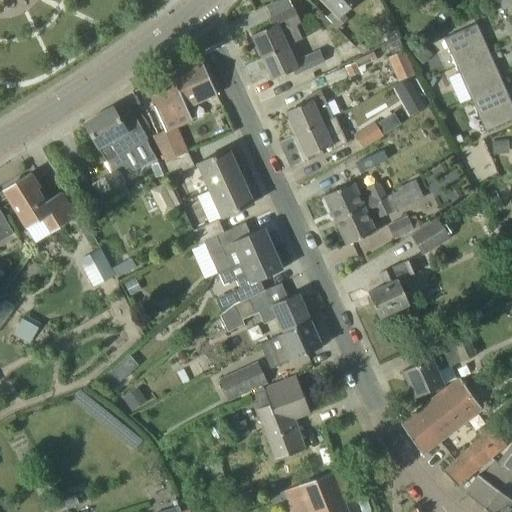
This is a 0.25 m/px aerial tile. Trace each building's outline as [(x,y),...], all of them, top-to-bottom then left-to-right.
[(348,19),(343,13),(356,0),(321,0),(333,12),(327,18),(338,29),(348,19)] [(511,0),(493,0),(508,15),(511,11),(511,0)] [(262,58),(289,46),(282,32),(302,23),(294,7),(270,18),(273,25),(252,35),(262,58)] [(324,16),(316,20),(321,30),(332,24),(324,16)] [(458,69),(491,55),(477,24),(444,38),(458,69)] [(297,42),(289,46),(262,58),(272,80),(293,71),(295,75),(325,62),(320,51),(305,58),(297,42)] [(354,53),(350,45),(339,51),(345,62),(354,58),(352,54),(354,53)] [(434,54),(424,45),(413,55),(423,65),(434,54)] [(415,73),(405,51),(391,57),(388,58),(398,81),(415,73)] [(369,54),(371,58),(372,61),(377,59),(374,52),(369,54)] [(504,86),(491,55),(458,69),(472,101),(504,86)] [(187,108),(217,94),(201,59),(135,91),(154,136),(193,120),(187,108)] [(357,65),(356,63),(346,68),(350,76),(360,72),(358,68),(357,65)] [(348,76),(344,68),(325,77),(329,85),(348,76)] [(511,120),(511,103),(504,86),(472,101),(486,131),(511,120)] [(332,118),(325,102),(320,91),(305,98),(307,102),(287,112),(297,134),(335,117),(332,118)] [(131,108),(118,116),(113,108),(85,124),(98,147),(107,162),(148,138),(131,108)] [(347,144),(342,133),(335,117),(297,134),(307,157),(332,146),(334,150),(347,144)] [(355,134),(363,148),(388,134),(383,126),(379,128),(375,122),(355,134)] [(457,145),(463,141),(460,135),(453,138),(457,145)] [(182,137),(158,146),(165,162),(188,152),(182,137)] [(493,154),(504,153),(503,141),(492,142),(493,154)] [(209,190),(241,176),(229,149),(197,163),(209,190)] [(188,152),(165,162),(171,175),(194,165),(188,152)] [(167,173),(162,162),(152,166),(156,177),(167,173)] [(129,191),(116,169),(93,183),(106,205),(129,191)] [(39,189),(40,188),(31,172),(3,190),(25,227),(36,243),(77,217),(62,193),(46,202),(39,189)] [(221,217),(254,203),(241,176),(209,190),(221,217)] [(336,220),(397,192),(397,191),(385,196),(379,182),(368,187),(372,197),(361,202),(353,183),(324,195),(336,220)] [(420,200),(413,185),(411,182),(398,188),(400,191),(397,192),(336,220),(347,245),(375,232),(367,213),(377,208),(381,218),(420,200)] [(0,241),(14,233),(8,223),(0,209),(0,241)] [(388,226),(394,239),(421,227),(415,215),(409,218),(408,216),(388,226)] [(199,243),(204,241),(224,232),(218,219),(193,230),(199,243)] [(424,255),(450,238),(437,219),(411,236),(424,255)] [(218,273),(274,248),(264,227),(246,236),(241,224),(224,232),(204,241),(218,273)] [(115,274),(100,247),(78,259),(93,286),(115,274)] [(281,284),(265,290),(260,279),(283,269),(274,248),(218,273),(219,272),(224,284),(236,279),(239,288),(234,290),(240,302),(234,305),(221,315),(221,316),(235,306),(260,295),(265,293),(282,285),(281,284)] [(409,304),(398,280),(420,270),(414,258),(380,273),(386,285),(368,293),(379,317),(409,304)] [(131,295),(142,290),(136,278),(125,284),(131,295)] [(265,308),(260,295),(235,306),(221,316),(228,331),(244,323),(242,319),(258,311),(263,323),(276,317),(283,334),(311,320),(299,293),(288,298),(288,296),(287,297),(287,298),(271,305),(272,306),(265,308)] [(11,333),(28,340),(34,326),(16,319),(11,333)] [(270,368),(322,346),(311,320),(283,334),(260,345),(270,368)] [(456,379),(451,366),(462,361),(476,355),(462,323),(448,329),(423,347),(429,360),(403,371),(414,397),(443,384),(456,379)] [(219,378),(230,401),(268,383),(258,361),(219,378)] [(129,374),(120,364),(111,372),(101,381),(107,389),(118,380),(120,382),(129,374)] [(251,394),(257,409),(276,460),(305,449),(294,419),(310,413),(296,376),(264,389),(251,394)] [(422,454),(482,409),(478,403),(464,383),(460,378),(401,424),(422,454)] [(132,411),(142,405),(133,390),(123,397),(132,411)] [(250,433),(245,420),(232,425),(236,437),(250,433)] [(505,445),(496,435),(491,429),(443,471),(457,486),(505,445)] [(511,446),(499,464),(511,473),(511,446)] [(511,473),(499,464),(495,461),(482,478),(479,476),(465,493),(491,511),(508,511),(511,507),(511,473)] [(214,475),(210,465),(205,467),(208,477),(214,475)] [(348,511),(339,488),(332,472),(285,491),(287,498),(292,511),(348,511)] [(76,495),(63,500),(67,509),(80,505),(76,495)]
